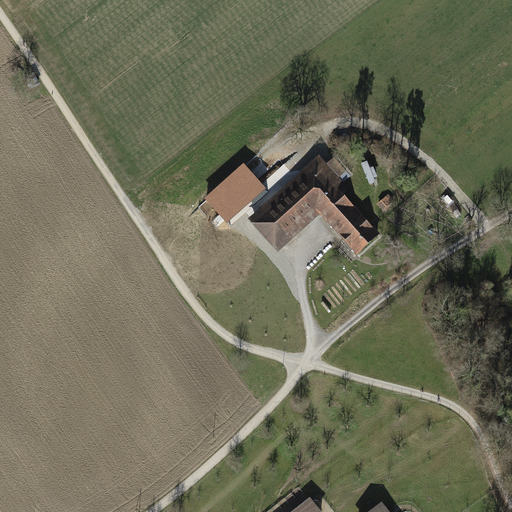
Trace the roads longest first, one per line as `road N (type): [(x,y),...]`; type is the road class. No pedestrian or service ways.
road 1 (track): [(511,507),(479,433),(456,407),(264,353),(215,328),(0,13)]
road 2 (track): [(315,352),(409,276),(511,213)]
road 3 (track): [(152,511),(277,400),(315,352)]
road 4 (track): [(315,352),(302,268),(325,241)]
